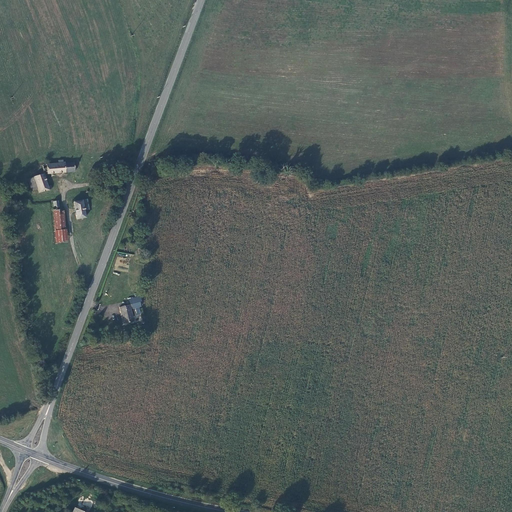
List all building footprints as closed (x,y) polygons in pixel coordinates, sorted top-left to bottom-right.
[(64,162),(63,160),(58,160),(58,163),(43,164),(43,172),(47,172),(47,173),(74,171),(74,163),(65,163),(65,162),(64,162)] [(43,174),(27,179),(32,191),(38,189),(39,192),(49,189),(43,174)] [(87,199),(73,202),(76,219),(85,217),(84,210),(89,209),(87,199)] [(63,209),(53,210),(56,243),(67,242),(66,229),(65,230),(63,209)] [(136,299),(130,300),(132,309),(139,307),(136,299)] [(129,305),(119,307),(123,324),(133,322),(129,305)]
